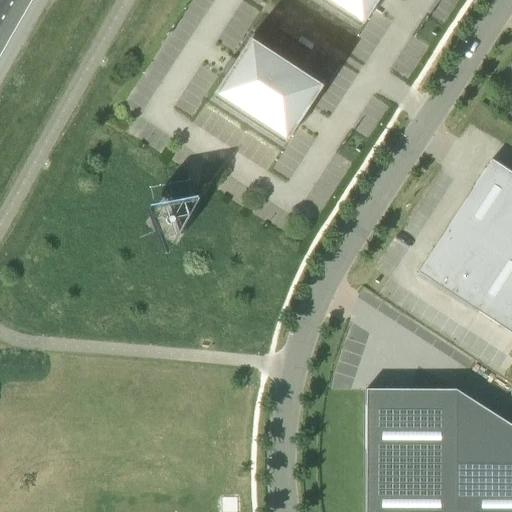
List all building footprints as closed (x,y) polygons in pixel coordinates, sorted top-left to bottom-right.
[(311,0),(358,31),(374,7),(371,5),(374,1),(378,1),(379,0),(311,0)] [(293,14),(289,26),(304,30),(307,17),(293,14)] [(301,117),(304,115),(304,112),(303,110),(306,105),(309,107),(324,83),(252,36),(236,60),(239,62),(229,78),(226,76),(210,100),(282,147),(298,123),(295,121),(298,116),(301,117)] [(511,174),(491,160),(471,190),(417,273),(478,313),(478,312),(511,334),(511,174)] [(511,511),(511,465),(454,465),(454,391),(364,391),(363,511),(511,511)]
